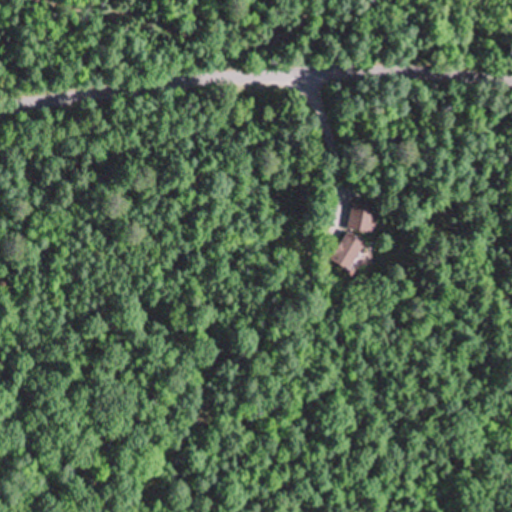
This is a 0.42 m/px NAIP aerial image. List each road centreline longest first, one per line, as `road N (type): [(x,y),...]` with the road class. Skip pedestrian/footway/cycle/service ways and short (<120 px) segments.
road 1 (track): [(0,162),(324,126),(511,138)]
road 2 (residential): [(511,89),(290,79),(0,109)]
